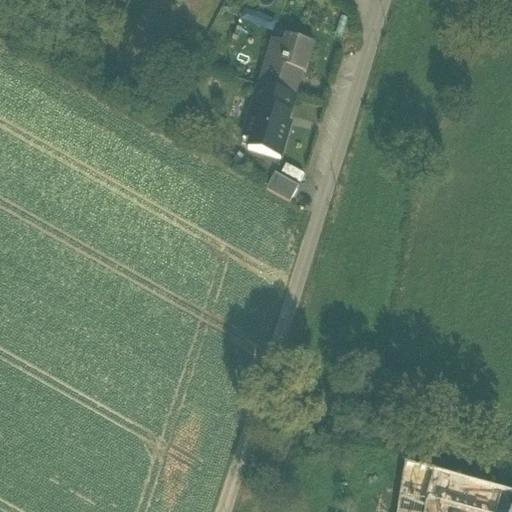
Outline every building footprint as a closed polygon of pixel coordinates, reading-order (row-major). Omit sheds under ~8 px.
[(77,0),(119,23),(132,0),(77,0)] [(262,74),(258,89),(294,99),(302,75),(305,76),(313,47),(286,39),(284,46),(272,43),(267,60),(272,62),(268,76),(262,74)] [(286,126),(294,99),(258,89),(252,109),(257,110),(252,126),(248,124),(243,141),(251,143),(248,152),(279,162),(290,127),(286,126)] [(266,193),(289,206),(298,189),(275,176),(266,193)] [(425,511),(427,501),(432,473),(405,466),(397,511),(425,511)] [(511,511),(511,493),(432,473),(427,501),(465,511),(511,511)]
